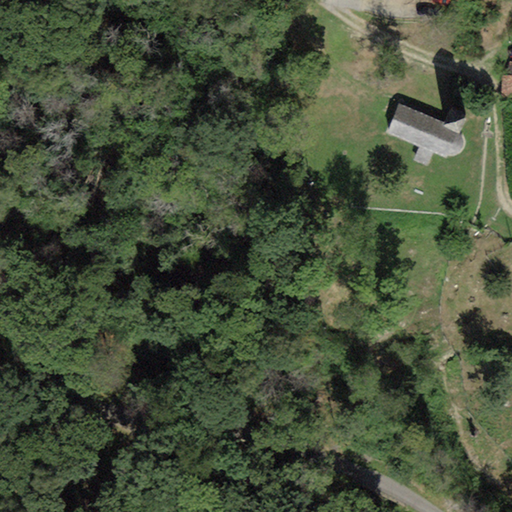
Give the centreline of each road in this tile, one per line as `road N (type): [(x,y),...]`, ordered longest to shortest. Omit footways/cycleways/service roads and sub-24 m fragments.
road 1 (unclassified): [(0,306),(50,376),(89,407),(236,426),(394,486),(434,511)]
road 2 (track): [(323,0),(485,91),(511,205)]
